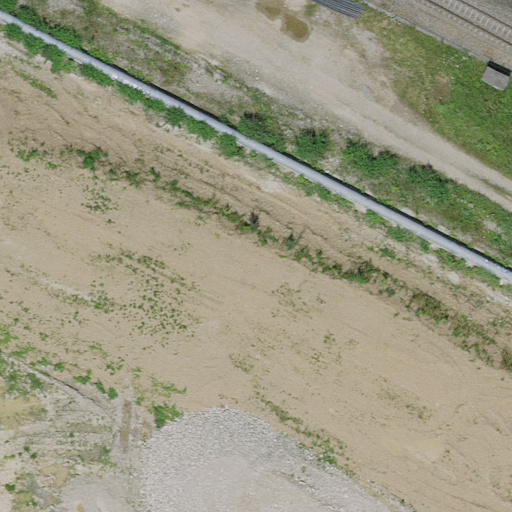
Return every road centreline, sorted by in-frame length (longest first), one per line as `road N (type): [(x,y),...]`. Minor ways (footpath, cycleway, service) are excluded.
road 1 (track): [(262,511),(212,303),(127,158),(42,74),(0,57)]
road 2 (track): [(167,0),(247,36),(511,187)]
